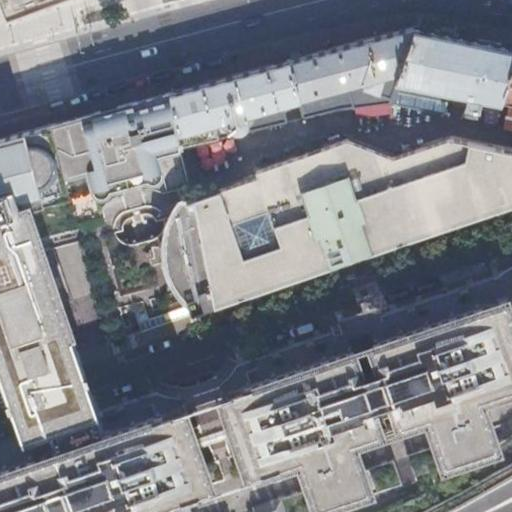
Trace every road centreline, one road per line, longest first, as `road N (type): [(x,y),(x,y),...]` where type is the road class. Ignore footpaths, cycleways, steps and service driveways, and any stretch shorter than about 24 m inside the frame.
road 1 (unclassified): [(511,238),(0,412)]
road 2 (primary): [(0,103),(386,0)]
road 3 (primary): [(208,14),(0,73)]
road 4 (primary): [(329,0),(208,14)]
